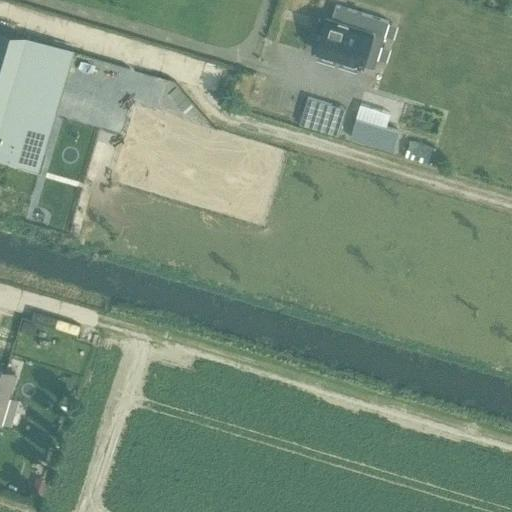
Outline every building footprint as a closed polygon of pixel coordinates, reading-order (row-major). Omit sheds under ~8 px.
[(326,16),(315,51),(373,69),(387,22),(335,6),(332,17),(326,16)] [(0,29),(0,156),(6,159),(37,168),(72,51),(0,29)] [(308,96),(299,123),(338,135),(347,107),(308,96)] [(365,121),(359,142),(382,149),(388,128),(365,121)] [(22,318),(19,329),(32,333),(35,322),(22,318)] [(19,331),(11,355),(74,376),(81,351),(19,331)] [(0,418),(14,373),(0,368),(0,418)]
